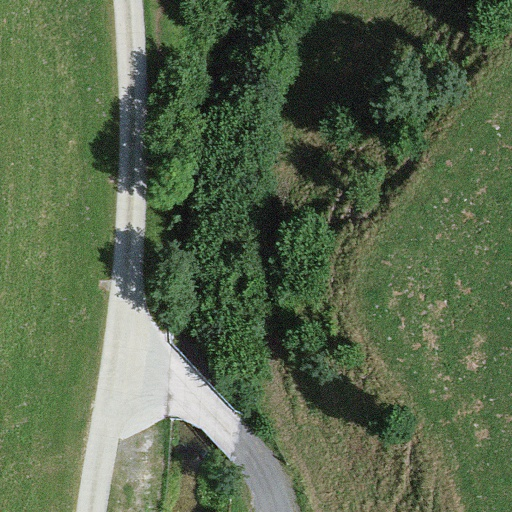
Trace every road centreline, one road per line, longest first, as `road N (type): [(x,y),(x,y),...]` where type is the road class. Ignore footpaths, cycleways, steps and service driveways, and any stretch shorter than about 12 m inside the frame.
road 1 (unclassified): [(137,0),(145,180),(136,346),(103,511)]
road 2 (track): [(136,346),(260,457),(282,511)]
